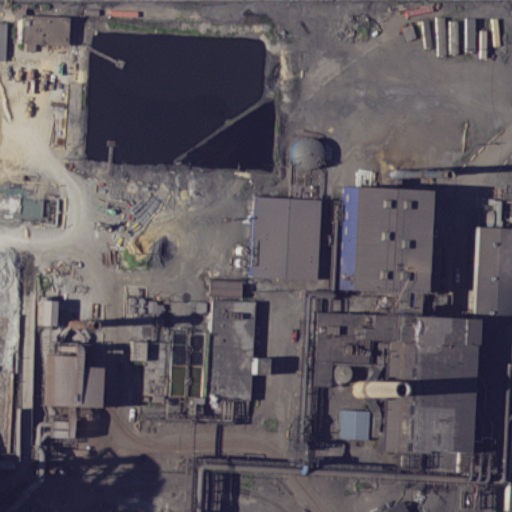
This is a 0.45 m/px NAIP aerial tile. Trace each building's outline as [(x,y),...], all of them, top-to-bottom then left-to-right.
[(15,13),(65,16),(63,43),(14,41),(15,13)] [(314,198),(249,196),(247,276),(312,279),(314,198)] [(471,222),(500,224),(510,224),(505,316),(467,314),(471,222)] [(237,280),(206,279),(206,295),(237,296),(237,280)] [(209,295),(254,297),(251,398),(206,397),(209,295)] [(33,301),(49,300),(50,323),(34,323),(33,301)] [(145,312),(158,313),(158,302),(145,301),(145,312)] [(149,316),(132,315),(132,325),(149,326),(149,316)] [(396,315),(459,317),(453,452),(391,450),(396,315)] [(167,330),(188,331),(187,397),(165,396),(167,330)] [(140,360),(141,341),(128,340),(127,359),(140,360)] [(364,410),(336,409),(336,438),(364,439),(364,410)] [(505,439),(511,439),(511,510),(503,510),(505,439)] [(379,511),(402,501),(407,511),(379,511)]
